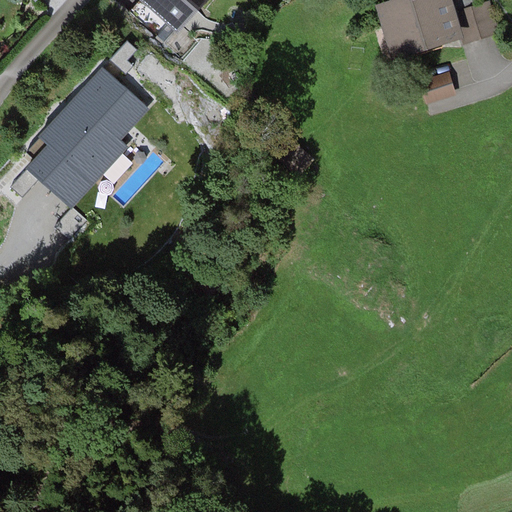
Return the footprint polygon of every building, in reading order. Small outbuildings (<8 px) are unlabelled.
[(202,0),(149,0),(172,21),(177,26),(202,0)] [(447,0),(398,0),(382,5),(396,53),(458,34),(451,11),(447,0)] [(485,3),(457,11),(465,40),(493,32),(485,3)] [(194,42),(177,26),(172,21),(157,37),(180,58),(194,42)] [(128,41),(110,58),(126,74),(133,66),(127,60),(137,50),(128,41)] [(104,67),(25,152),(30,157),(34,160),(27,168),(68,205),(125,144),(117,137),(146,106),(104,67)] [(24,172),(10,187),(22,198),(36,183),(24,172)] [(71,207),(54,226),(69,239),(85,221),(71,207)]
